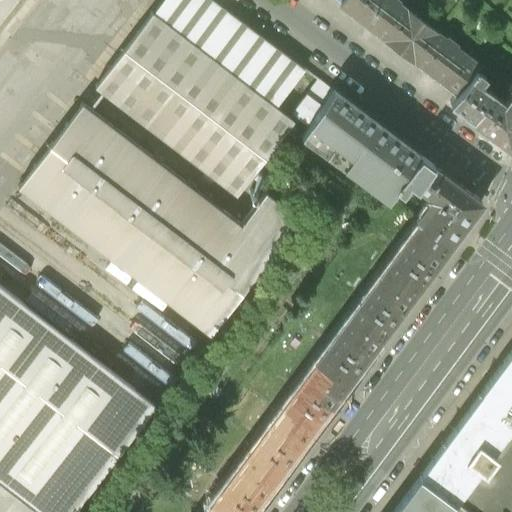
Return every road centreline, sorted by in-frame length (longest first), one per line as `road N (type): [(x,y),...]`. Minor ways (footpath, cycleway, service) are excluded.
road 1 (residential): [(511,188),(257,0)]
road 2 (secondary): [(365,451),(511,256)]
